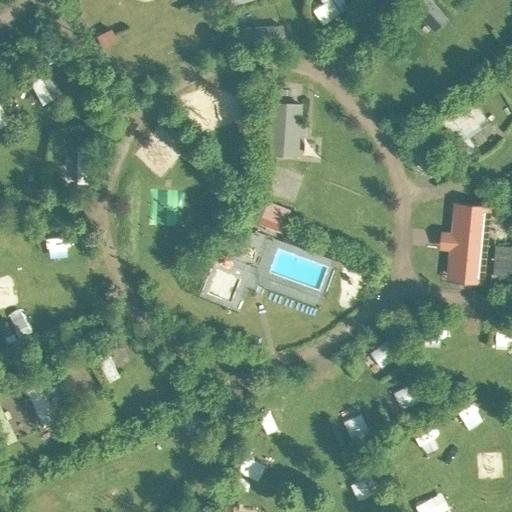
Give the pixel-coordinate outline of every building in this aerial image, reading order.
[(440,10),(435,0),(414,0),(410,6),(416,19),(431,21),(440,10)] [(281,41),(280,23),(239,26),(240,44),(281,41)] [(109,28),(94,34),(99,46),(114,39),(109,28)] [(414,45),(408,31),(393,30),(384,41),(390,54),(405,56),(414,45)] [(36,102),(57,94),(44,61),(24,69),(36,102)] [(469,137),(489,123),(472,98),(441,120),(468,157),(479,150),(469,137)] [(269,102),(266,155),(298,157),(301,104),(269,102)] [(406,140),(419,171),(440,162),(426,131),(406,140)] [(75,146),(75,182),(86,182),(86,146),(75,146)] [(147,189),(147,225),(181,225),(182,190),(147,189)] [(486,280),(492,208),(445,204),(442,234),(435,233),(434,252),(439,252),(437,275),(486,280)] [(256,224),(282,234),(286,220),(261,211),(261,212),(253,209),(249,221),(257,223),(256,224)] [(493,274),(511,274),(511,245),(495,245),(493,274)] [(125,348),(126,334),(111,333),(110,347),(125,348)] [(77,372),(91,365),(83,350),(70,357),(77,372)] [(36,383),(23,390),(41,426),(54,419),(36,383)] [(0,438),(2,443),(12,439),(0,412),(0,438)]
